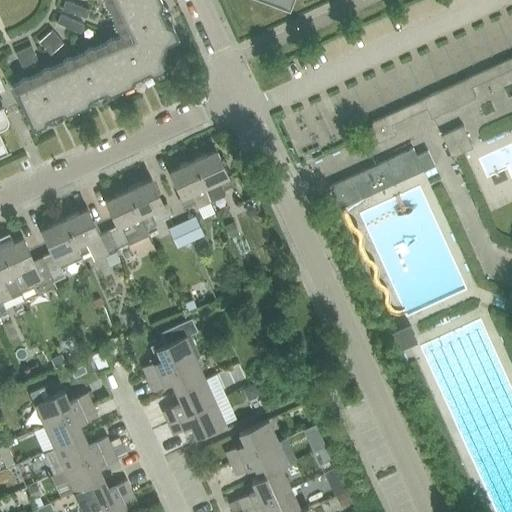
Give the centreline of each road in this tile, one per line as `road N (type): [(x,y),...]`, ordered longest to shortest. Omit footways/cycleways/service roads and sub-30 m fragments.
road 1 (residential): [(431,511),(236,93)]
road 2 (residential): [(0,199),(236,93)]
road 3 (residential): [(179,511),(125,392)]
